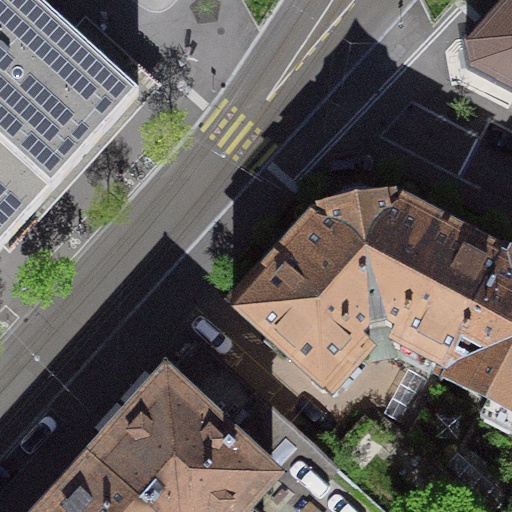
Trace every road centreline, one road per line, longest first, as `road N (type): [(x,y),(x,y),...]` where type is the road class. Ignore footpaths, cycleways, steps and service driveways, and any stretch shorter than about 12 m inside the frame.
road 1 (tertiary): [(0,410),(246,134),(322,20)]
road 2 (residential): [(511,168),(385,98),(322,20)]
